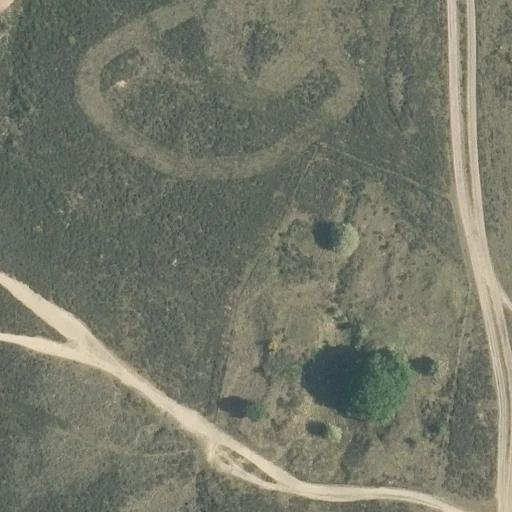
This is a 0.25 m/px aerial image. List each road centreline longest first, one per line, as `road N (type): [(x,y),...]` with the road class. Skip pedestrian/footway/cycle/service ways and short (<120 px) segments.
road 1 (track): [(468,242),(509,409),(508,511)]
road 2 (track): [(459,0),(468,242)]
